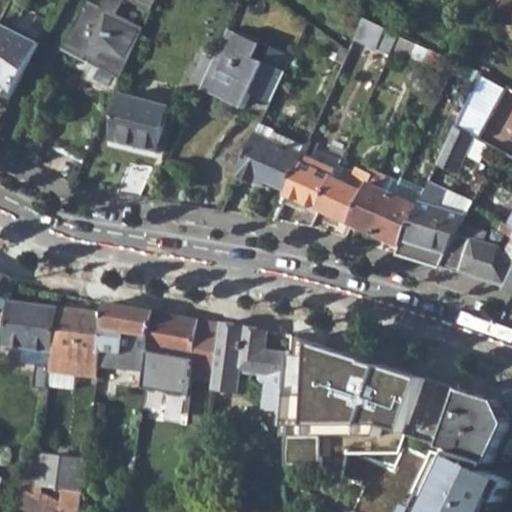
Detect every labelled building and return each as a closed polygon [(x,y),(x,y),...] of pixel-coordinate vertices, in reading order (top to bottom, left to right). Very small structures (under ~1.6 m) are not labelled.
[(87,0),(62,47),(122,78),(143,34),(113,20),(122,2),(151,15),(157,0),(87,0)] [(511,0),(504,0),(498,12),(511,19),(511,0)] [(0,84),(11,98),(42,40),(4,13),(0,19),(0,84)] [(358,36),(390,53),(393,46),(399,32),(368,15),(358,36)] [(203,87),(266,116),(283,76),(250,60),(258,43),(229,31),(215,62),(203,87)] [(399,32),(393,46),(412,56),(419,42),(399,32)] [(426,63),(450,76),(456,63),(433,50),(426,63)] [(203,87),(215,62),(200,55),(185,88),(200,95),(203,87)] [(479,144),(481,145),(508,91),(482,76),(456,131),(479,144)] [(113,136),(159,152),(177,98),(133,83),(127,102),(124,101),(113,136)] [(54,148),(77,160),(95,122),(73,110),(54,148)] [(439,167),(461,178),(479,144),(456,131),(439,167)] [(240,175),(285,195),(302,158),(256,137),(240,175)] [(301,207),(319,215),(321,210),(338,170),(304,154),(302,158),(285,195),(282,202),(300,210),(301,207)] [(117,193),(139,197),(145,164),(123,160),(117,193)] [(321,210),(352,224),(370,184),(375,173),(359,166),(358,170),(342,163),(338,170),(321,210)] [(165,201),(182,204),(190,172),(173,168),(165,201)] [(370,184),(352,224),(376,235),(395,195),(402,179),(390,173),(389,175),(377,170),(375,173),(370,184)] [(461,237),(476,209),(478,204),(431,184),(420,206),(405,239),(402,246),(398,254),(445,268),(461,237)] [(376,235),(402,246),(405,239),(420,206),(395,195),(376,235)] [(445,268),(511,289),(511,227),(506,225),(502,233),(511,237),(511,263),(501,250),(461,237),(445,268)] [(6,343),(25,347),(54,352),(59,308),(31,303),(31,291),(5,276),(0,285),(0,305),(10,310),(6,343)] [(97,394),(144,400),(146,385),(147,370),(151,337),(154,312),(107,304),(106,317),(102,352),(98,379),(97,394)] [(76,375),(98,379),(102,352),(106,317),(59,308),(54,352),(53,358),(78,362),(76,375)] [(151,337),(147,370),(172,374),(174,356),(194,358),(199,319),(154,312),(151,337)] [(192,376),(215,378),(221,323),(199,319),(194,358),(192,376)] [(213,388),(237,390),(244,327),(221,323),(215,378),(213,388)] [(290,399),(292,353),(264,348),(266,330),(244,327),(237,390),(243,390),(245,370),(278,373),(276,413),(290,414),(290,399)] [(53,358),(54,352),(25,347),(24,359),(41,362),(40,370),(52,372),(53,358)] [(292,353),(290,399),(324,400),(323,405),(346,406),(347,380),(324,378),(324,359),(313,358),(313,350),(292,350),(292,353)] [(76,375),(78,362),(53,358),(52,372),(52,373),(76,375)] [(359,398),(413,414),(425,377),(368,359),(359,398)] [(492,367),(489,374),(508,380),(511,373),(492,367)] [(147,370),(146,385),(170,388),(172,374),(147,370)] [(451,449),(494,462),(511,425),(501,401),(425,377),(413,414),(406,436),(451,449)] [(494,462),(451,449),(430,496),(426,494),(419,508),(412,505),(408,511),(498,511),(511,482),(511,481),(490,471),(494,462)] [(63,511),(83,511),(89,463),(44,455),(41,487),(65,492),(63,511)]
